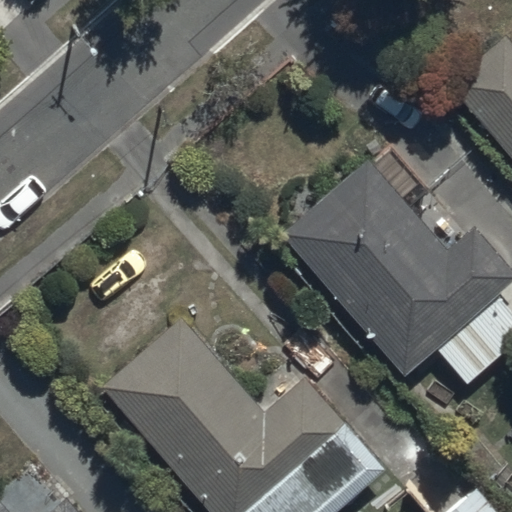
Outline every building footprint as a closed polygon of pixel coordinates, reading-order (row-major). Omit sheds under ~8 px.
[(511,37),(504,28),(448,75),(511,151),(511,37)] [(465,380),(511,335),(511,310),(497,293),(511,280),(511,265),(472,218),(444,241),(410,200),(428,184),(391,140),(369,159),(364,152),(278,228),(404,372),(434,346),(465,380)] [(333,511),(384,466),(300,373),(263,405),(183,311),(97,384),(212,511),(333,511)] [(498,511),(473,484),(442,511),(498,511)] [(80,511),(61,489),(35,511),(14,511),(0,495),(0,511),(80,511)]
